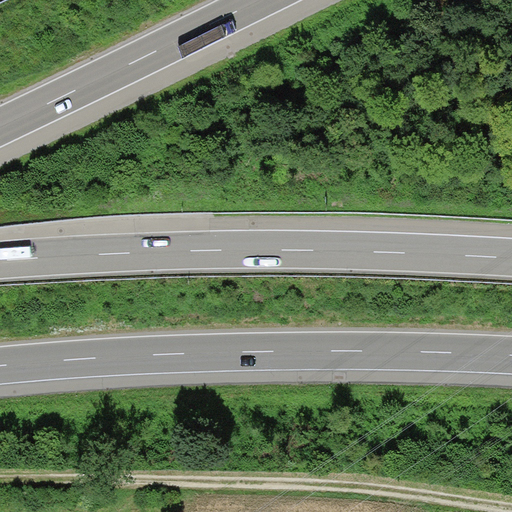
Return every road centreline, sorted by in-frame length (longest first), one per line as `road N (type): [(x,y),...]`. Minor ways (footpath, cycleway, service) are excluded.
road 1 (track): [(0,480),(329,476),(511,508)]
road 2 (motorway): [(0,366),(275,351),(511,355)]
road 3 (motorway): [(511,256),(198,248),(0,259)]
road 4 (motorway): [(0,126),(259,0)]
